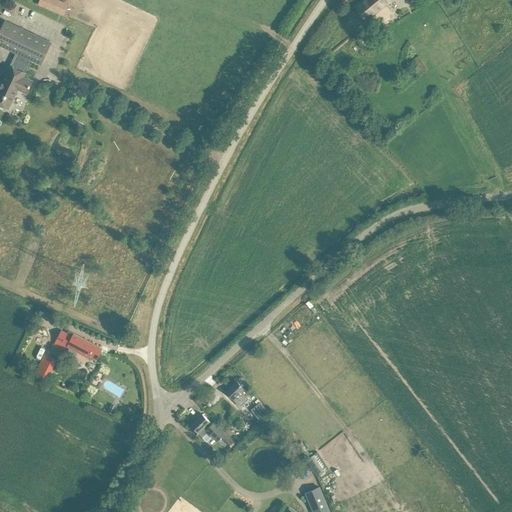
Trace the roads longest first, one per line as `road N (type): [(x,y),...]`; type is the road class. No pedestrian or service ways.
road 1 (unclassified): [(167,409),(156,393),(154,347),(175,265),(257,107),(327,0)]
road 2 (unclassified): [(167,409),(384,219),(511,196)]
road 3 (unknown): [(225,169),(60,84),(53,46)]
